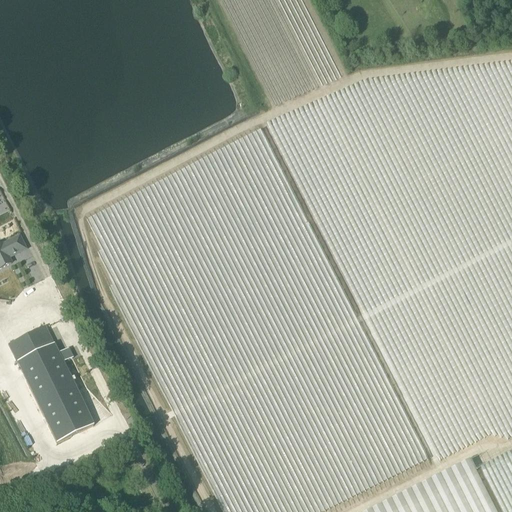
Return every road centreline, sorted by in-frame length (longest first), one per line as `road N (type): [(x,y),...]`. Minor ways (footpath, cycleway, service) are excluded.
road 1 (track): [(432,228),(511,385)]
road 2 (track): [(148,385),(214,511)]
